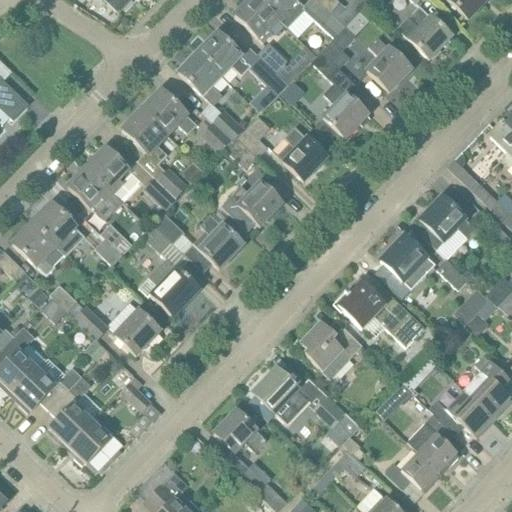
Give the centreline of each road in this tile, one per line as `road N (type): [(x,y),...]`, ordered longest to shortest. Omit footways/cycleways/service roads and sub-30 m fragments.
road 1 (residential): [(87,511),(511,73)]
road 2 (residential): [(0,199),(140,62)]
road 3 (residential): [(140,62),(36,0)]
